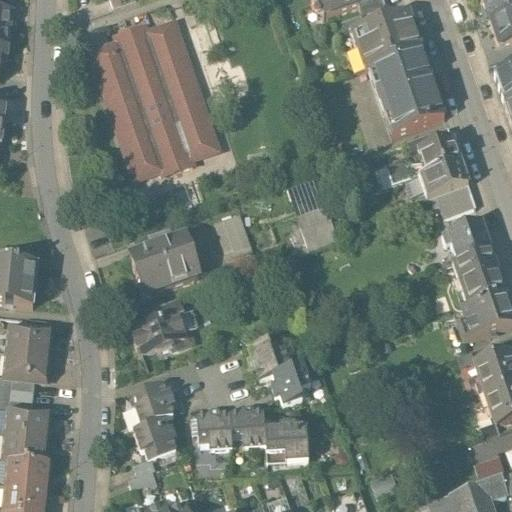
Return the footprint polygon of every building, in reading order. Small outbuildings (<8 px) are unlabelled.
[(108,0),(112,11),(135,3),(133,0),(108,0)] [(315,0),(323,20),(358,8),(377,1),(376,0),(315,0)] [(358,8),(362,20),(385,12),(381,0),(376,0),(377,1),(358,8)] [(511,0),(480,0),(489,23),(511,14),(511,0)] [(0,47),(6,48),(10,13),(0,12),(0,47)] [(511,14),(489,23),(498,50),(511,45),(511,14)] [(364,74),(367,73),(420,55),(407,17),(364,32),(353,35),(354,38),(358,50),(356,51),(364,74)] [(340,42),(354,38),(353,35),(364,32),(360,21),(335,29),(340,42)] [(218,152),(173,26),(146,35),(144,30),(116,40),(117,45),(89,55),(133,182),(161,172),(163,177),(192,167),(191,162),(218,152)] [(444,124),(420,55),(367,73),(391,142),(444,124)] [(511,71),(493,78),(502,105),(511,102),(511,71)] [(511,133),(511,102),(502,105),(511,133)] [(448,134),(413,146),(416,157),(451,145),(448,134)] [(391,193),(405,188),(459,169),(451,145),(416,157),(422,173),(415,175),(404,171),(402,166),(384,173),(391,193)] [(468,192),(459,169),(405,188),(412,206),(419,203),(421,209),(430,205),(468,192)] [(338,246),(315,182),(287,192),(298,220),(278,227),(282,237),(290,234),(299,260),(338,246)] [(476,215),(468,192),(430,205),(434,213),(440,211),(445,226),(476,215)] [(239,220),(215,228),(228,263),(251,255),(239,220)] [(448,249),(455,268),(490,256),(481,228),(442,242),(444,250),(448,249)] [(190,258),(184,240),(132,259),(146,298),(200,278),(192,257),(190,258)] [(506,301),(490,256),(455,268),(452,270),(468,314),(506,301)] [(35,267),(0,263),(0,307),(31,310),(35,267)] [(511,331),(511,318),(506,301),(468,314),(461,317),(465,328),(457,331),(463,349),(511,331)] [(147,312),(152,326),(175,317),(176,318),(182,316),(177,302),(147,312)] [(152,326),(132,333),(134,339),(132,340),(137,352),(139,351),(140,357),(156,352),(157,355),(170,351),(171,353),(192,346),(188,335),(182,337),(176,318),(175,317),(152,326)] [(9,332),(6,357),(48,361),(51,336),(9,332)] [(251,363),(247,364),(252,376),(256,375),(259,384),(272,380),(290,374),(283,352),(279,354),(275,343),(248,353),(251,363)] [(475,369),(485,398),(511,389),(511,370),(510,363),(511,363),(508,354),(474,366),(475,369)] [(45,386),(48,361),(6,357),(4,381),(34,384),(45,386)] [(471,358),(457,363),(461,374),(475,369),(474,366),(471,358)] [(275,389),(271,391),(275,403),(279,401),(283,412),(310,402),(306,392),(310,390),(303,369),(290,374),(272,380),(275,389)] [(0,413),(7,415),(31,417),(34,384),(4,381),(0,381),(0,413)] [(134,410),(142,431),(164,423),(173,420),(170,410),(174,409),(169,397),(165,399),(162,388),(134,398),(138,409),(134,410)] [(511,389),(485,398),(495,428),(511,422),(511,389)] [(243,451),(265,449),(264,434),(263,417),(253,417),(253,413),(241,414),(241,418),(230,419),(231,444),(243,444),(243,451)] [(7,415),(5,439),(47,444),(49,419),(31,417),(7,415)] [(232,452),(231,444),(230,419),(219,420),(219,415),(207,416),(207,420),(196,421),(198,447),(209,447),(209,453),(232,452)] [(167,432),(164,423),(142,431),(133,434),(140,455),(144,454),(147,464),(151,463),(175,455),(172,444),(176,443),(172,431),(167,432)] [(280,433),(264,434),(265,449),(267,467),(308,464),(306,432),(295,433),(295,428),(280,429),(280,433)] [(499,438),(495,428),(481,433),(485,443),(499,438)] [(44,468),(47,444),(5,439),(2,464),(8,465),(44,468)] [(132,470),(136,481),(151,476),(155,474),(151,463),(147,464),(132,470)] [(8,465),(5,489),(47,494),(50,468),(44,468),(8,465)] [(156,489),(151,476),(136,481),(128,484),(132,495),(136,494),(137,495),(156,489)] [(397,497),(390,478),(370,485),(376,504),(397,497)] [(511,479),(500,484),(504,497),(505,499),(511,496),(511,479)] [(500,484),(482,489),(487,503),(488,503),(504,497),(500,484)] [(5,489),(2,511),(45,511),(47,494),(5,489)] [(491,511),(488,503),(487,503),(482,489),(427,509),(428,511),(491,511)]
